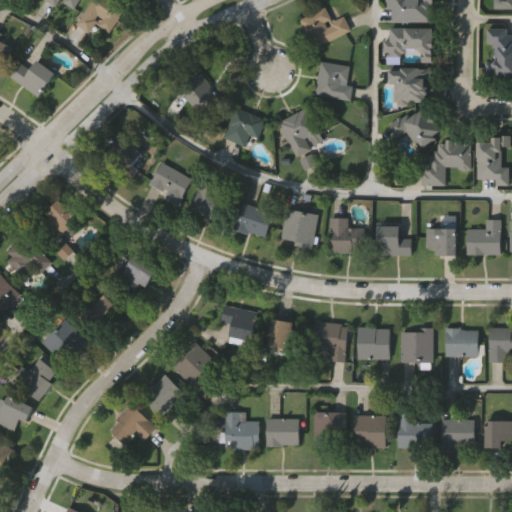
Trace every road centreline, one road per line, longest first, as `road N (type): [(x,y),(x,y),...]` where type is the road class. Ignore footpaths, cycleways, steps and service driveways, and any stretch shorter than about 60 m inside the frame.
road 1 (residential): [(0,114),(131,220),(249,274),(350,290),(511,291)]
road 2 (residential): [(51,459),(141,482),(511,482)]
road 3 (tertiary): [(0,209),(148,66),(264,0)]
road 4 (residential): [(26,511),(69,418),(166,320),(200,257)]
road 5 (tertiary): [(204,0),(159,25),(0,179)]
